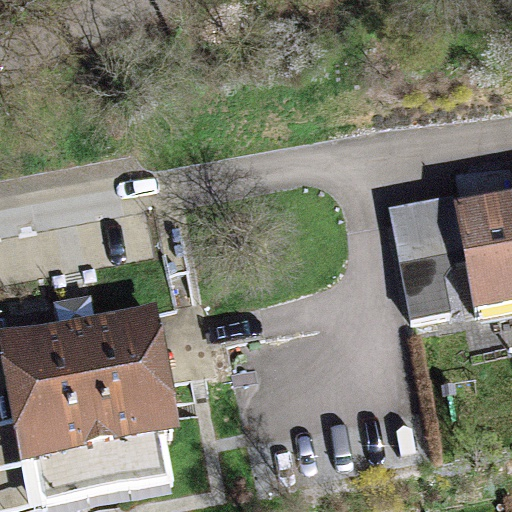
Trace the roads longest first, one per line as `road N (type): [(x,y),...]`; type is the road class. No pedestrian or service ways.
road 1 (residential): [(511,151),(0,234)]
road 2 (unclassified): [(0,58),(126,0)]
